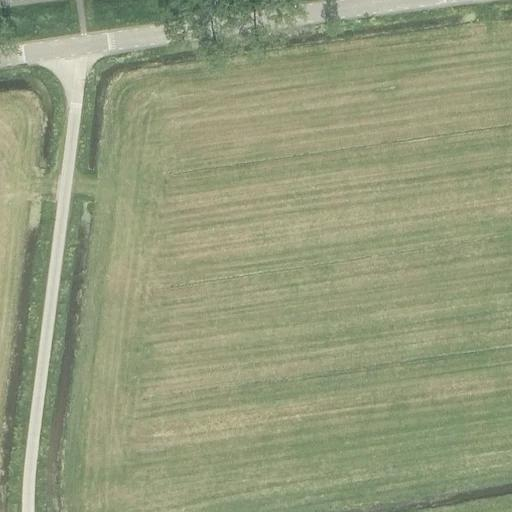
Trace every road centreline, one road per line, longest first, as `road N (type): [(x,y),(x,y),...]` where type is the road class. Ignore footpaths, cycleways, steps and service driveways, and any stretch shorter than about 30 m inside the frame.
road 1 (unclassified): [(28,511),(82,45)]
road 2 (secondary): [(82,45),(413,0)]
